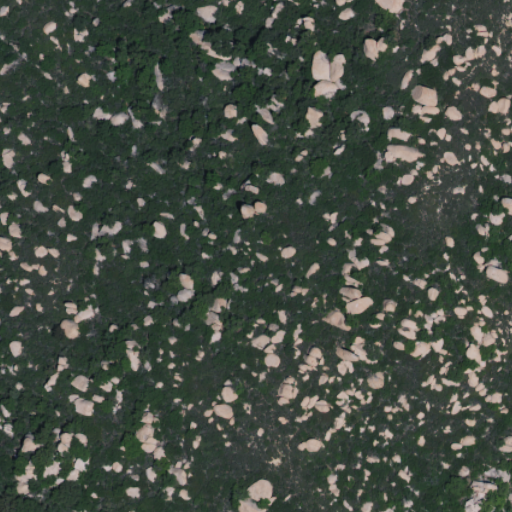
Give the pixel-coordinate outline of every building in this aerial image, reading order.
[(409,100),(433,105),(437,89),(413,84),(409,100)] [(508,101),(489,98),(487,112),(506,115),(508,101)] [(325,113),(308,107),(302,124),(318,130),(325,113)] [(508,273),(487,265),(483,276),(504,284),(508,273)] [(235,398),(228,384),(218,389),(225,403),(235,398)] [(249,501),(271,494),(267,479),(244,486),(249,501)]
